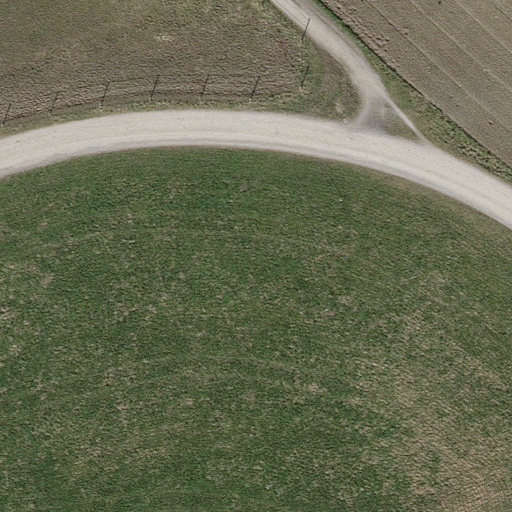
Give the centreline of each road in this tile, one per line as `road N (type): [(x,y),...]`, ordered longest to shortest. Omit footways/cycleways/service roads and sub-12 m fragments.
road 1 (track): [(511,212),(395,144),(112,137),(0,167)]
road 2 (track): [(395,144),(363,81),(275,0)]
